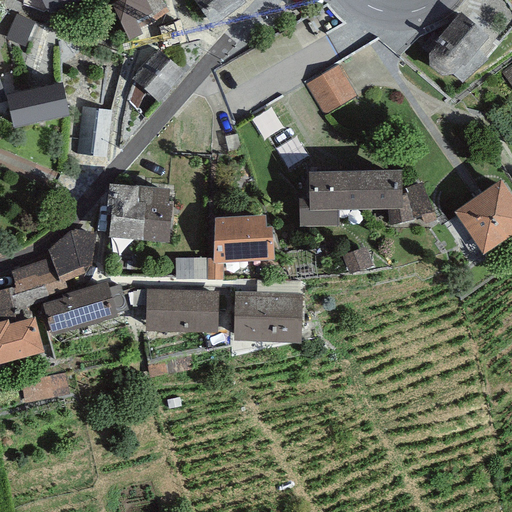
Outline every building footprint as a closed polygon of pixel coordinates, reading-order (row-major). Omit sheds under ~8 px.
[(39,0),(49,20),(91,0),(39,0)] [(131,0),(111,11),(131,48),(144,41),(139,32),(153,25),(169,16),(166,11),(167,11),(160,0),(131,0)] [(239,0),(190,0),(213,31),(245,7),(239,0)] [(485,40),(461,20),(431,57),(430,71),(438,78),(455,76),(485,40)] [(181,78),(159,57),(135,83),(157,104),(181,78)] [(511,66),(501,74),(511,89),(511,66)] [(335,75),(307,91),(324,121),(352,104),(335,75)] [(62,82),(6,95),(14,127),(70,115),(62,82)] [(111,112),(82,108),(77,154),(107,157),(111,112)] [(400,177),(308,180),(309,203),(299,203),(300,231),(339,230),(339,216),(388,214),(401,214),(401,191),(400,177)] [(420,185),(401,191),(401,214),(388,214),(390,228),(421,220),(424,227),(436,221),(420,185)] [(511,201),(501,187),(455,219),(483,259),(511,239),(511,201)] [(163,198),(108,192),(103,243),(158,248),(163,198)] [(266,220),(215,222),(212,260),(207,261),(207,281),(223,281),(223,267),(273,264),(272,234),(266,234),(266,220)] [(70,233),(48,253),(52,261),(11,274),(18,298),(44,289),(48,300),(87,284),(83,271),(90,270),(96,235),(70,233)] [(63,301),(38,308),(48,341),(117,322),(115,318),(108,291),(106,286),(62,298),(63,301)] [(0,365),(43,354),(33,319),(17,323),(8,288),(0,290),(0,365)] [(121,288),(108,291),(115,318),(128,315),(121,288)] [(218,294),(147,291),(146,335),(216,338),(218,294)] [(301,296),(234,295),(229,345),(299,352),(301,296)] [(28,398),(72,393),(70,371),(26,376),(28,398)]
